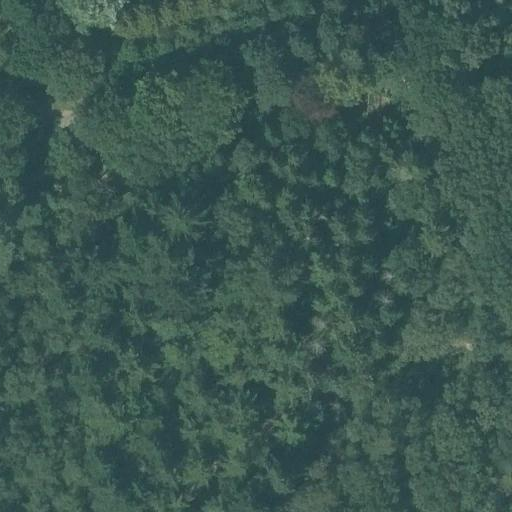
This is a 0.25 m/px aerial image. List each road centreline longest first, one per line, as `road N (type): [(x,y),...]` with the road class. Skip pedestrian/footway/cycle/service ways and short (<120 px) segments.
road 1 (track): [(511,214),(506,203),(469,209),(408,29),(114,111),(59,136)]
road 2 (unknown): [(511,352),(434,380),(378,368),(324,376),(170,493)]
road 3 (unknown): [(149,427),(74,404),(0,433)]
